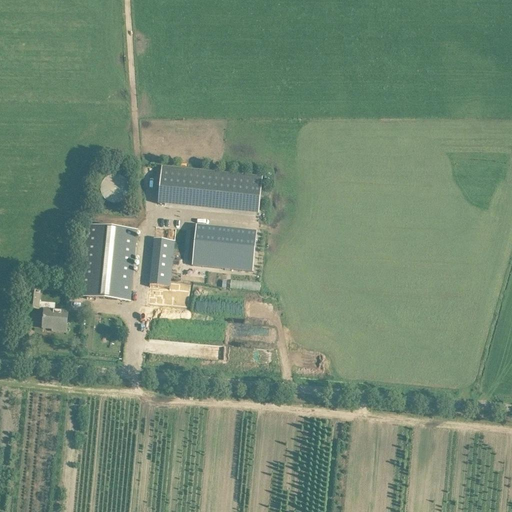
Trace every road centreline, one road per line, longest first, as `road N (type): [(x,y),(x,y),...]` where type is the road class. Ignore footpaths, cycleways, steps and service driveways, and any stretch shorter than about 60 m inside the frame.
road 1 (unclassified): [(0,362),(511,408)]
road 2 (track): [(137,313),(142,235),(127,0)]
